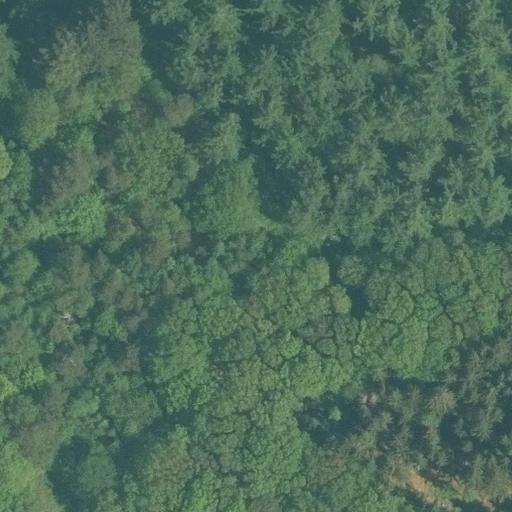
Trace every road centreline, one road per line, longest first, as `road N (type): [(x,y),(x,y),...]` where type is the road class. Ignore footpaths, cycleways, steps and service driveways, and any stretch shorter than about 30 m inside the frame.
road 1 (track): [(511,255),(293,311),(258,334),(155,470)]
road 2 (track): [(59,75),(174,0)]
